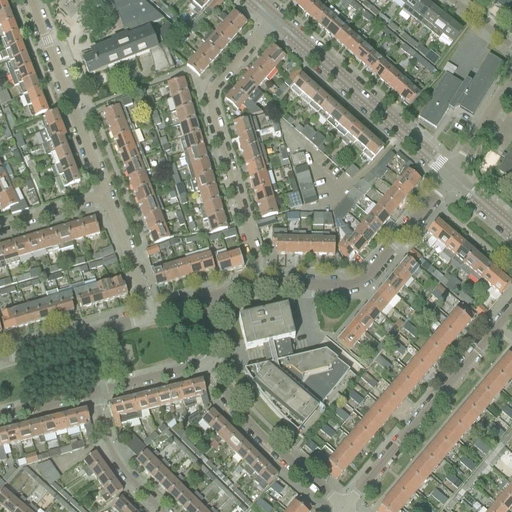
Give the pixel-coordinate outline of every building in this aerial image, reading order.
[(107,0),(109,2),(114,9),(117,15),(120,22),(123,29),(123,32),(125,32),(127,31),(129,34),(112,41),(113,44),(86,54),(88,59),(83,61),(89,76),(98,72),(99,73),(149,53),(151,59),(152,64),(153,69),(154,75),(155,75),(155,74),(157,74),(157,75),(174,69),(166,48),(178,34),(171,28),(167,24),(165,27),(163,29),(162,30),(160,31),(158,33),(156,34),(154,35),(153,32),(151,25),(163,21),(164,20),(140,0),(107,0)] [(193,0),(191,3),(188,7),(198,15),(201,12),(202,12),(201,11),(211,0),(193,0)] [(212,12),(213,13),(222,3),(218,0),(215,0),(208,8),(212,12)] [(303,0),(297,7),(306,16),(319,0),(303,0)] [(319,0),(306,16),(316,24),(325,13),(322,9),(326,4),(321,0),(319,0)] [(392,0),(391,2),(401,10),(408,0),(392,0)] [(400,10),(410,17),(422,1),(420,0),(408,0),(401,10),(400,10)] [(511,0),(501,0),(497,6),(505,12),(511,16),(511,14),(511,0)] [(352,1),(348,6),(353,11),(357,6),(352,1)] [(410,17),(419,25),(432,9),(422,1),(410,17)] [(361,5),(369,11),(372,8),(365,2),(361,5)] [(159,4),(156,7),(156,8),(164,15),(167,11),(160,5),(159,4)] [(316,24),(325,32),(339,16),(330,7),(325,13),(316,24)] [(208,8),(204,13),(208,17),(212,12),(208,8)] [(359,8),(353,15),(355,17),(361,10),(359,8)] [(372,8),(369,11),(376,18),(379,14),(372,8)] [(419,25),(429,32),(441,16),(432,9),(419,25)] [(167,11),(164,15),(169,20),(173,16),(167,11)] [(8,12),(0,15),(0,28),(12,23),(8,12)] [(218,19),(224,24),(236,35),(246,23),(245,23),(245,24),(234,14),(234,13),(228,19),(224,15),(221,16),(218,19)] [(366,13),(362,18),(367,22),(368,22),(371,17),(366,13)] [(202,15),(198,20),(199,21),(202,23),(205,20),(206,19),(206,18),(202,15)] [(378,19),(386,26),(389,22),(381,15),(378,19)] [(325,32),(334,40),(344,29),(339,25),(344,20),(339,16),(325,32)] [(429,32),(438,40),(451,24),(441,16),(429,32)] [(371,17),(368,22),(373,27),(377,22),(371,17)] [(193,25),(197,29),(202,23),(199,21),(198,20),(193,25)] [(177,27),(182,31),(186,26),(181,22),(177,27)] [(0,28),(0,38),(1,41),(17,34),(12,23),(0,28)] [(390,23),(387,27),(395,33),(398,30),(390,23)] [(224,24),(215,35),(227,45),(236,35),(224,24)] [(451,24),(438,40),(437,41),(447,49),(461,31),(451,24)] [(334,40),(344,48),(354,37),(344,29),(334,40)] [(381,34),(386,38),(390,33),(385,29),(381,34)] [(211,31),(202,42),(205,45),(217,56),(227,45),(215,35),(211,31)] [(354,37),(344,48),(353,57),(363,46),(367,41),(358,33),(354,37)] [(390,33),(386,38),(393,44),(397,39),(390,33)] [(1,41),(5,52),(21,46),(17,34),(1,41)] [(403,34),(400,38),(405,42),(408,38),(403,34)] [(183,36),(179,40),(183,44),(188,39),(183,36)] [(408,38),(405,42),(413,49),(416,45),(408,38)] [(179,40),(174,46),(179,50),(183,44),(179,40)] [(205,45),(196,55),(208,66),(217,56),(205,45)] [(400,50),(405,55),(409,50),(404,45),(400,50)] [(8,59),(10,63),(25,57),(21,46),(5,52),(0,53),(0,54),(2,61),(8,59)] [(272,46),(262,57),(274,68),(284,57),(284,56),(283,57),(272,47),(273,46),(272,46)] [(353,57),(363,65),(372,54),(363,46),(353,57)] [(409,50),(405,55),(412,60),(416,55),(409,50)] [(430,52),(424,58),(434,66),(439,59),(430,52)] [(371,72),(372,73),(382,62),(385,59),(379,54),(376,57),(372,54),(363,65),(367,69),(366,70),(370,74),(371,72)] [(208,66),(196,55),(186,67),(187,66),(198,76),(197,77),(198,77),(208,66)] [(456,107),(472,116),(472,115),(503,65),(504,65),(488,55),(471,84),(470,83),(469,85),(465,82),(464,84),(463,85),(445,74),(418,119),(419,118),(435,128),(435,129),(447,110),(448,110),(449,109),(451,110),(453,111),(455,108),(456,107)] [(10,63),(5,65),(10,76),(14,75),(16,74),(30,68),(25,57),(10,63)] [(262,57),(253,67),(265,78),(274,68),(262,57)] [(415,62),(424,70),(429,65),(419,57),(415,62)] [(377,77),(381,81),(391,70),(382,62),(372,73),(373,74),(371,75),(375,79),(377,77)] [(429,65),(424,70),(430,75),(435,70),(429,65)] [(253,67),(244,78),(256,89),(265,78),(253,67)] [(14,75),(10,76),(14,88),(18,86),(20,85),(34,80),(30,68),(16,74),(14,75)] [(287,80),(284,84),(288,88),(292,84),(301,73),(296,69),(287,78),(288,79),(287,80)] [(389,88),(391,90),(400,79),(391,70),(381,81),(386,85),(385,87),(387,90),(389,88)] [(392,90),(390,92),(394,95),(396,94),(400,98),(413,83),(403,75),(400,79),(391,90),(392,90)] [(290,89),(300,98),(311,86),(301,77),(300,78),(301,78),(291,89),(290,89)] [(244,78),(235,88),(247,99),(246,100),(253,106),(262,95),(260,93),(255,89),(256,89),(244,78)] [(168,84),(172,98),(187,94),(183,79),(182,80),(169,84),(168,84)] [(18,86),(23,97),(39,91),(34,80),(18,86)] [(413,83),(400,98),(405,102),(404,103),(408,107),(409,105),(410,106),(416,99),(419,95),(423,91),(414,82),(413,83)] [(282,86),(279,90),(283,94),(287,90),(287,89),(283,86),(282,86)] [(300,98),(308,106),(319,94),(311,86),(300,98)] [(235,88),(224,100),(225,100),(236,110),(236,111),(241,106),(247,111),(247,117),(250,116),(261,113),(253,106),(246,100),(247,99),(235,88)] [(279,90),(274,96),(278,99),(283,94),(279,90)] [(23,97),(27,108),(43,102),(39,91),(23,97)] [(172,98),(176,112),(191,108),(187,94),(172,98)] [(308,106),(317,114),(328,101),(319,94),(308,106)] [(103,112),(103,115),(108,127),(123,121),(127,119),(123,109),(132,105),(129,97),(128,97),(113,103),(113,104),(114,104),(115,105),(116,108),(104,113),(103,112)] [(317,114),(327,122),(338,110),(328,101),(317,114)] [(43,102),(27,108),(32,120),(32,119),(47,113),(47,114),(48,114),(43,102)] [(176,112),(180,125),(195,121),(191,108),(176,112)] [(276,113),(282,119),(285,114),(279,109),(276,113)] [(327,122),(335,130),(346,117),(338,110),(327,122)] [(147,112),(141,114),(144,122),(150,120),(147,112)] [(40,119),(45,131),(60,125),(56,113),(55,113),(55,114),(41,120),(41,119),(40,119)] [(285,114),(282,119),(290,126),(294,122),(285,114)] [(10,115),(6,116),(11,128),(15,126),(10,115)] [(335,130),(344,138),(355,125),(346,117),(335,130)] [(234,123),(233,123),(233,124),(237,138),(253,134),(258,132),(258,131),(254,118),(249,119),(248,119),(248,120),(234,124),(234,123)] [(123,121),(108,127),(113,140),(134,132),(132,126),(130,126),(130,125),(128,119),(127,119),(123,121)] [(180,125),(184,139),(199,134),(195,121),(180,125)] [(6,125),(1,128),(3,134),(9,132),(6,125)] [(39,134),(43,145),(65,137),(60,125),(45,131),(39,134)] [(294,129),(299,134),(303,130),(298,125),(294,129)] [(350,149),(353,145),(364,133),(355,125),(344,138),(341,141),(350,149)] [(303,130),(299,134),(309,142),(315,135),(306,127),(303,130)] [(9,132),(3,134),(6,141),(12,139),(9,132)] [(134,132),(113,140),(118,153),(139,145),(134,132)] [(353,145),(362,153),(373,141),(364,133),(353,145)] [(184,139),(188,152),(203,148),(199,134),(184,139)] [(253,134),(237,138),(241,151),(257,147),(253,134)] [(317,150),(321,146),(325,141),(316,134),(315,135),(309,142),(317,150)] [(45,157),(50,155),(66,149),(62,138),(65,137),(43,145),(41,146),(45,157)] [(373,141),(362,153),(372,162),(372,161),(382,149),(382,150),(383,149),(373,141)] [(139,145),(118,153),(123,166),(138,160),(144,158),(139,145)] [(257,147),(241,151),(245,165),(265,159),(266,159),(262,145),(257,147)] [(511,145),(496,171),(511,180),(511,145)] [(321,146),(317,150),(323,155),(326,150),(321,146)] [(188,152),(183,153),(187,167),(192,166),(207,161),(203,148),(188,152)] [(50,155),(55,166),(70,160),(66,149),(50,155)] [(17,151),(11,153),(14,160),(20,157),(17,151)] [(389,152),(377,167),(382,171),(384,168),(394,157),(389,152)] [(398,153),(396,156),(406,164),(408,162),(398,153)] [(302,155),(291,158),(293,165),(293,166),(305,163),(302,155)] [(334,157),(330,161),(335,166),(339,162),(341,160),(336,155),(334,157)] [(138,160),(123,166),(128,179),(143,173),(149,171),(149,170),(144,158),(138,160)] [(265,159),(245,165),(249,179),(265,174),(263,167),(267,166),(265,159)] [(55,166),(51,168),(52,172),(54,176),(55,179),(75,171),(70,160),(55,166)] [(27,164),(26,164),(30,175),(31,175),(34,174),(35,173),(36,173),(34,168),(36,168),(35,167),(33,161),(31,162),(28,164),(27,164)] [(192,166),(187,167),(191,180),(195,179),(211,174),(207,161),(192,166)] [(339,162),(335,166),(340,170),(344,166),(339,162)] [(406,164),(396,176),(400,179),(413,190),(420,181),(408,170),(412,165),(409,162),(408,162),(406,164)] [(293,169),(295,175),(307,172),(306,166),(293,169)] [(352,166),(345,174),(351,180),(355,176),(359,172),(352,166)] [(377,167),(370,173),(377,179),(379,180),(387,171),(384,168),(382,171),(377,167)] [(75,171),(53,180),(59,194),(65,192),(64,189),(78,183),(79,184),(79,183),(75,171)] [(265,174),(249,179),(253,192),(269,187),(274,186),(275,185),(271,172),(265,174)] [(295,175),(297,181),(309,178),(307,172),(295,175)] [(128,179),(133,192),(148,186),(143,173),(128,179)] [(370,173),(362,181),(371,187),(377,179),(370,173)] [(194,194),(199,192),(214,188),(211,174),(195,179),(191,180),(190,180),(194,194)] [(297,181),(299,187),(311,184),(309,178),(297,181)] [(0,181),(0,196),(11,192),(6,179),(0,181)] [(400,179),(392,189),(404,199),(408,195),(409,195),(412,192),(411,191),(413,190),(400,179)] [(288,182),(291,191),(296,189),(293,180),(288,181),(288,182)] [(359,182),(354,188),(363,196),(371,187),(362,181),(359,182)] [(79,184),(78,184),(81,191),(82,191),(87,189),(84,182),(79,184)] [(181,184),(175,186),(177,191),(178,196),(178,197),(185,194),(181,184)] [(299,187),(301,193),(313,190),(311,184),(299,187)] [(148,186),(133,192),(138,205),(153,200),(148,186)] [(269,187),(253,192),(257,205),(273,200),(271,194),(276,192),(274,186),(269,187)] [(199,192),(203,206),(218,201),(214,188),(199,192)] [(354,188),(346,197),(355,205),(363,196),(354,188)] [(392,189),(384,198),(397,208),(404,199),(392,189)] [(301,193),(302,199),(314,196),(313,190),(301,193)] [(11,192),(0,196),(0,205),(3,212),(4,212),(3,211),(9,208),(12,215),(28,210),(23,201),(17,204),(11,192)] [(286,197),(290,210),(301,207),(297,193),(286,197)] [(314,196),(302,199),(304,205),(304,206),(316,202),(314,196)] [(346,197),(342,202),(351,210),(355,205),(346,197)] [(153,200),(138,205),(143,218),(158,212),(162,211),(157,198),(153,200)] [(384,198),(376,207),(389,218),(397,208),(384,198)] [(273,200),(257,205),(261,219),(262,219),(262,218),(272,215),(276,214),(276,215),(277,214),(273,200)] [(203,206),(207,219),(222,215),(218,201),(203,206)] [(342,202),(338,206),(348,214),(351,210),(342,202)] [(371,204),(364,213),(368,217),(369,216),(382,227),(389,218),(376,207),(376,208),(371,204)] [(338,206),(332,213),(334,219),(340,218),(340,222),(341,222),(342,220),(344,219),(348,214),(338,206)] [(158,212),(143,218),(148,231),(163,225),(158,212)] [(286,215),(286,221),(299,222),(299,218),(299,214),(291,213),(286,215)] [(311,214),(311,225),(322,226),(323,219),(323,214),(311,214)] [(323,219),(322,226),(330,226),(333,227),(330,215),(323,214),(323,219)] [(222,215),(207,219),(211,234),(212,234),(212,233),(226,229),(226,230),(226,229),(222,215)] [(368,217),(361,225),(374,236),(381,227),(369,216),(368,217)] [(94,218),(80,223),(85,238),(99,234),(98,234),(93,219),(94,219),(94,218)] [(255,223),(257,230),(276,225),(274,218),(255,223)] [(334,220),(336,227),(336,228),(336,230),(341,228),(345,227),(341,222),(340,222),(340,218),(334,219),(334,220)] [(427,234),(436,241),(446,229),(437,221),(427,234)] [(80,223),(67,227),(71,242),(85,238),(80,223)] [(163,225),(148,231),(154,245),(155,245),(154,244),(163,241),(168,239),(168,240),(169,239),(163,225)] [(361,225),(354,234),(366,245),(374,236),(361,225)] [(67,227),(53,231),(58,246),(59,251),(73,247),(71,242),(71,241),(67,227)] [(436,241),(445,249),(457,236),(452,232),(451,233),(446,229),(436,241)] [(234,230),(222,233),(224,239),(224,240),(236,236),(234,230)] [(53,231),(40,235),(44,250),(58,246),(53,231)] [(271,247),(276,247),(276,254),(286,254),(286,238),(286,231),(272,231),(271,247)] [(349,232),(337,247),(337,248),(339,250),(345,261),(353,251),(358,255),(366,245),(354,234),(353,235),(350,233),(349,232)] [(286,254),(298,255),(298,233),(292,233),(292,238),(286,238),(286,254)] [(298,255),(310,255),(310,238),(304,238),(305,233),(298,233),(298,255)] [(323,239),(322,255),(334,255),(334,245),(334,239),(328,239),(328,234),(322,234),(322,238),(322,239),(323,239)] [(40,235),(26,239),(31,254),(44,250),(40,235)] [(445,249),(442,254),(450,261),(451,260),(465,245),(460,241),(461,240),(457,236),(445,249)] [(310,255),(322,255),(323,239),(322,239),(322,238),(310,238),(310,255)] [(26,239),(13,243),(17,258),(31,254),(26,239)] [(13,243),(0,246),(0,248),(5,266),(18,262),(17,258),(13,243)] [(465,245),(451,260),(460,268),(474,253),(465,245)] [(145,251),(147,256),(158,252),(156,247),(145,251)] [(99,254),(93,256),(95,260),(101,258),(113,254),(111,248),(99,253),(99,254)] [(408,255),(407,255),(417,264),(417,263),(421,259),(412,250),(409,254),(408,255)] [(238,252),(226,255),(231,271),(243,267),(238,252)] [(460,268),(459,270),(468,278),(470,275),(483,260),(474,253),(460,268)] [(198,257),(202,273),(214,270),(209,255),(198,258),(198,257)] [(231,271),(226,255),(215,259),(219,274),(231,271)] [(117,263),(114,257),(102,262),(104,267),(117,263)] [(198,257),(186,261),(191,277),(202,273),(198,257)] [(406,259),(398,268),(411,278),(418,269),(406,259)] [(479,283),(481,280),(493,267),(488,263),(487,264),(483,260),(470,275),(479,283)] [(186,261),(174,264),(179,280),(191,277),(186,261)] [(100,262),(88,266),(89,271),(101,267),(100,262)] [(421,266),(421,267),(426,272),(427,271),(428,270),(430,267),(425,263),(423,265),(421,266)] [(174,264),(163,268),(167,284),(179,280),(174,264)] [(167,284),(163,268),(162,265),(150,268),(156,287),(167,284)] [(427,271),(426,272),(432,277),(432,276),(435,272),(430,267),(428,270),(427,271)] [(481,280),(490,288),(501,276),(496,272),(497,271),(493,267),(481,280)] [(398,268),(391,277),(403,287),(411,278),(398,268)] [(490,288),(486,293),(496,302),(500,297),(500,296),(510,284),(501,276),(490,288)] [(391,277),(383,286),(395,297),(403,287),(391,277)] [(439,282),(439,283),(444,287),(445,286),(448,283),(443,278),(440,281),(439,282)] [(112,281),(108,282),(110,291),(112,290),(115,299),(127,295),(124,285),(121,285),(120,280),(120,279),(112,281)] [(95,280),(83,284),(85,289),(88,298),(90,297),(92,306),(104,302),(101,294),(99,294),(97,285),(96,286),(95,280)] [(108,282),(97,285),(99,294),(101,294),(104,302),(115,299),(112,290),(110,291),(108,282)] [(30,283),(19,286),(20,291),(31,287),(30,283)] [(445,286),(444,287),(452,294),(455,290),(448,283),(445,286)] [(430,284),(425,290),(429,293),(433,287),(430,284)] [(383,286),(375,296),(388,306),(395,297),(383,286)] [(88,298),(85,289),(73,292),(75,299),(78,298),(81,309),(92,306),(90,297),(88,298)] [(425,290),(419,297),(423,300),(429,293),(425,290)] [(436,291),(431,296),(438,302),(439,303),(441,301),(443,299),(444,298),(436,291)] [(70,293),(59,297),(61,306),(59,306),(61,315),(73,311),(70,300),(72,299),(70,293)] [(461,293),(457,297),(463,302),(466,297),(461,293)] [(375,296),(368,305),(380,315),(388,306),(375,296)] [(59,297),(47,300),(50,309),(47,310),(50,318),(61,315),(59,306),(61,306),(59,297)] [(466,297),(463,302),(468,307),(472,302),(466,297)] [(47,300),(36,304),(38,312),(36,313),(38,322),(50,318),(47,310),(50,309),(47,300)] [(415,301),(409,309),(413,312),(414,311),(419,304),(415,301)] [(36,304),(24,307),(27,316),(24,317),(27,325),(38,322),(36,313),(38,312),(36,304)] [(366,306),(360,314),(372,324),(378,329),(385,320),(380,315),(368,305),(366,306)] [(462,305),(448,322),(461,333),(475,316),(462,305)] [(475,311),(483,318),(487,313),(479,306),(475,311)] [(24,307),(13,310),(15,319),(13,320),(15,328),(27,325),(24,317),(27,316),(24,307)] [(286,423),(294,431),(297,433),(349,372),(325,352),(324,352),(293,359),(291,352),(293,352),(292,347),(290,347),(288,340),(294,339),(287,307),(273,310),(274,314),(265,316),(265,313),(252,316),(252,315),(238,319),(243,340),(245,350),(262,346),(263,353),(261,354),(262,359),(265,358),(266,365),(244,371),(246,375),(254,386),(262,397),(270,407),(278,416),(286,423)] [(421,308),(417,312),(429,323),(433,318),(421,308)] [(15,319),(13,310),(9,312),(2,314),(3,320),(1,321),(4,332),(15,328),(13,320),(15,319)] [(360,314),(352,323),(364,334),(368,330),(372,324),(360,314)] [(398,321),(394,327),(398,330),(402,325),(398,321)] [(448,322),(434,338),(447,349),(461,333),(448,322)] [(352,323),(344,333),(356,343),(364,334),(352,323)] [(407,324),(403,329),(415,340),(419,335),(407,324)] [(394,327),(389,333),(393,336),(398,330),(394,327)] [(356,343),(344,333),(336,342),(348,352),(352,347),(356,343)] [(388,346),(400,356),(407,348),(395,338),(388,346)] [(434,338),(420,355),(433,366),(447,349),(434,338)] [(383,340),(378,345),(379,346),(381,348),(382,348),(382,349),(387,343),(386,342),(383,340)] [(378,345),(374,351),(377,354),(382,349),(382,348),(381,348),(379,346),(378,345)] [(511,351),(500,365),(511,375),(511,351)] [(420,355),(407,371),(420,382),(433,366),(420,355)] [(379,358),(375,362),(386,373),(391,367),(379,358)] [(511,375),(500,365),(486,382),(499,393),(511,377),(511,375)] [(407,371),(393,388),(406,398),(420,382),(407,371)] [(365,374),(360,379),(373,390),(377,385),(365,374)] [(202,381),(190,384),(194,399),(200,397),(203,406),(206,405),(208,405),(202,381)] [(486,382),(472,398),(485,409),(499,393),(486,382)] [(190,384),(179,387),(182,402),(184,409),(196,406),(194,399),(190,384)] [(179,387),(167,390),(171,405),(182,402),(179,387)] [(393,388),(379,404),(392,415),(406,398),(393,388)] [(167,390),(155,393),(159,408),(171,405),(167,390)] [(350,391),(346,396),(359,407),(363,401),(350,391)] [(155,393),(144,396),(147,411),(159,408),(155,393)] [(327,406),(333,411),(343,399),(337,394),(327,406)] [(144,396),(132,399),(138,420),(141,419),(140,412),(147,411),(144,396)] [(472,398),(459,415),(472,426),(485,409),(472,398)] [(132,399),(120,402),(126,423),(138,420),(132,399)] [(126,423),(120,402),(108,405),(114,428),(120,427),(119,425),(126,423)] [(379,404),(365,420),(378,431),(392,415),(379,404)] [(501,412),(511,421),(511,412),(506,407),(501,412)] [(336,408),(332,413),(344,423),(349,418),(336,408)] [(92,434),(86,410),(75,413),(78,427),(84,426),(90,447),(95,446),(92,434)] [(201,421),(209,429),(220,419),(212,411),(201,421)] [(75,413),(63,416),(67,431),(78,428),(78,427),(75,413)] [(197,414),(187,420),(188,423),(191,426),(199,419),(197,414)] [(459,415),(445,431),(458,442),(472,426),(459,415)] [(63,416),(51,419),(55,434),(67,431),(63,416)] [(51,419),(40,422),(43,437),(55,434),(51,419)] [(209,429),(218,437),(228,427),(220,419),(209,429)] [(173,420),(167,426),(170,430),(175,425),(174,421),(173,420)] [(365,420),(351,437),(364,448),(378,431),(365,420)] [(40,422),(28,425),(32,440),(38,438),(40,445),(45,443),(43,437),(40,422)] [(322,424),(318,430),(330,440),(335,435),(322,424)] [(487,429),(499,439),(504,434),(503,434),(491,424),(487,429)] [(28,425),(16,428),(20,443),(32,440),(28,425)] [(163,425),(158,430),(161,434),(166,429),(163,425)] [(222,441),(226,445),(236,435),(228,427),(218,437),(213,442),(217,446),(222,441)] [(16,428),(5,431),(9,446),(20,443),(16,428)] [(181,430),(176,435),(179,439),(184,434),(181,430)] [(5,431),(0,431),(0,458),(1,462),(7,461),(3,447),(9,446),(5,431)] [(445,431),(431,448),(444,459),(458,442),(445,431)] [(167,432),(165,435),(172,442),(174,439),(167,432)] [(154,433),(149,438),(152,441),(158,437),(154,433)] [(131,434),(122,443),(127,448),(136,439),(132,435),(131,434)] [(187,435),(181,441),(189,450),(192,447),(195,444),(195,443),(187,435)] [(226,445),(234,453),(244,443),(236,435),(226,445)] [(507,435),(501,442),(505,446),(511,439),(511,438),(507,435)] [(351,437),(337,453),(350,464),(364,448),(351,437)] [(149,438),(143,443),(146,447),(152,441),(149,438)] [(127,448),(132,453),(141,444),(136,439),(127,448)] [(473,446),(485,456),(489,450),(477,440),(473,446)] [(308,441),(304,446),(312,453),(316,448),(308,441)] [(81,443),(71,446),(72,452),(83,449),(81,443)] [(234,453),(242,461),(252,451),(244,443),(234,453)] [(141,444),(132,453),(136,457),(145,448),(141,444)] [(500,444),(492,453),(496,457),(504,448),(503,447),(500,444)] [(71,446),(59,450),(61,455),(72,452),(71,446)] [(431,448),(417,464),(430,475),(444,459),(431,448)] [(242,470),(246,474),(261,459),(252,451),(242,461),(247,466),(242,470)] [(146,452),(135,462),(144,470),(154,460),(158,456),(155,452),(150,456),(146,452)] [(35,453),(24,457),(25,461),(26,466),(37,462),(35,453)] [(82,470),(85,475),(102,463),(95,453),(83,462),(87,467),(82,470)] [(350,464),(337,453),(323,470),(336,481),(350,464)] [(492,453),(484,462),(488,466),(496,457),(492,453)] [(188,458),(196,466),(199,463),(191,455),(188,458)] [(459,463),(470,473),(475,468),(463,457),(459,463)] [(254,473),(259,478),(269,467),(261,459),(246,474),(250,478),(254,473)] [(154,460),(144,470),(152,478),(166,464),(163,460),(159,464),(154,460)] [(49,462),(36,467),(42,475),(53,468),(49,462)] [(484,462),(476,471),(478,472),(480,475),(488,466),(484,462)] [(102,463),(85,475),(88,479),(93,475),(96,480),(108,472),(102,463)] [(196,466),(204,474),(207,472),(207,471),(199,463),(196,466)] [(166,464),(152,478),(160,486),(170,476),(166,472),(170,467),(166,464)] [(417,464),(403,481),(416,491),(430,475),(417,464)] [(269,467),(259,478),(254,482),(258,486),(263,482),(267,486),(277,476),(269,467)] [(12,468),(8,473),(11,476),(16,471),(12,468)] [(42,475),(46,480),(56,473),(53,468),(42,475)] [(28,470),(25,473),(30,478),(33,475),(28,470)] [(476,471),(471,479),(474,482),(480,475),(478,472),(476,471)] [(96,480),(103,489),(115,481),(108,472),(96,480)] [(8,473),(2,479),(6,482),(11,476),(8,473)] [(56,473),(46,480),(49,485),(60,478),(56,473)] [(449,474),(445,479),(457,490),(457,489),(458,489),(461,485),(461,484),(449,474)] [(170,476),(160,486),(168,495),(178,484),(183,480),(179,476),(175,481),(170,476)] [(115,481),(103,489),(98,493),(101,498),(106,494),(110,500),(122,491),(115,481)] [(403,481),(389,497),(402,508),(416,491),(403,481)] [(504,481),(497,490),(503,495),(504,495),(511,501),(511,486),(504,481)] [(53,483),(50,486),(51,487),(58,493),(61,491),(53,483)] [(218,483),(215,486),(220,491),(223,488),(218,483)] [(467,483),(461,490),(465,493),(471,486),(467,483)] [(178,484),(168,495),(176,503),(176,502),(186,492),(178,484)] [(270,489),(278,496),(282,491),(274,484),(270,489)] [(44,485),(41,488),(47,493),(49,490),(44,485)] [(223,488),(220,491),(225,496),(229,493),(223,488)] [(0,494),(0,506),(3,509),(12,498),(4,490),(0,494)] [(49,490),(47,493),(53,499),(55,495),(49,490)] [(461,490),(455,497),(459,500),(465,493),(461,490)] [(435,491),(430,496),(431,496),(431,497),(442,506),(443,506),(447,501),(435,491)] [(176,502),(176,503),(184,511),(199,496),(195,493),(191,497),(186,492),(176,502)] [(294,504),(287,511),(310,511),(313,509),(300,498),(296,495),(296,494),(290,501),(291,501),(292,502),(294,504)] [(238,498),(249,509),(249,508),(251,506),(251,505),(241,495),(241,496),(240,496),(238,498)] [(511,501),(504,495),(496,504),(505,511),(506,511),(511,505),(511,501)] [(199,496),(184,511),(185,511),(199,511),(203,509),(198,504),(203,500),(199,496)] [(3,509),(6,511),(15,511),(21,505),(25,500),(21,497),(17,502),(12,498),(3,509)] [(389,497),(376,511),(398,511),(402,508),(389,497)] [(123,511),(129,506),(121,498),(111,509),(114,511),(123,511)] [(234,498),(231,501),(232,502),(237,507),(240,504),(234,498)] [(60,499),(57,502),(64,509),(66,505),(60,499)] [(454,499),(445,509),(449,511),(451,510),(451,509),(458,502),(454,499)] [(259,500),(255,505),(262,511),(270,511),(272,510),(259,500)]
